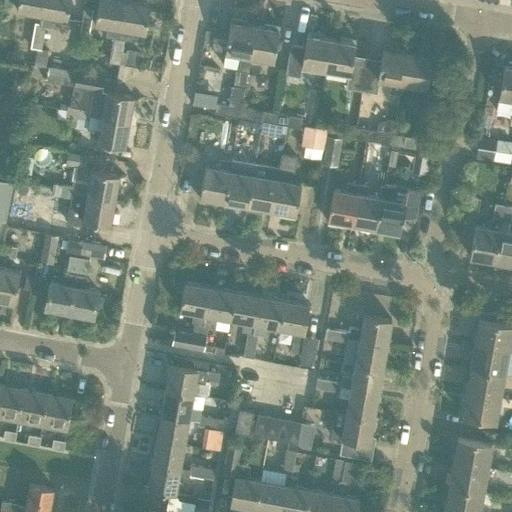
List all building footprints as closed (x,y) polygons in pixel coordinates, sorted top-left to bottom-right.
[(19,0),(17,9),(32,12),(31,21),(36,22),(41,23),(45,0),(19,0)] [(45,0),(41,23),(47,24),(51,25),(53,16),(68,18),(71,0),(45,0)] [(126,0),(100,0),(96,23),(108,25),(109,26),(107,36),(114,37),(119,38),(121,28),(126,0)] [(121,28),(119,38),(125,39),(132,40),(134,30),(146,32),(151,5),(126,0),(121,28)] [(84,17),(82,30),(89,31),(92,18),(84,17)] [(248,70),(251,56),(256,25),(247,24),(248,21),(232,18),(226,52),(240,54),(238,69),(248,70)] [(36,22),(34,34),(45,36),(47,24),(41,23),(36,22)] [(275,60),(280,27),(265,24),(265,26),(256,25),(251,56),(275,60)] [(327,69),(332,38),(323,37),(323,34),(308,31),(305,47),(291,44),(286,74),(300,76),(302,65),(327,69)] [(34,34),(32,46),(43,48),(45,36),(34,34)] [(114,37),(112,49),(123,51),(125,39),(119,38),(114,37)] [(368,58),(354,55),(357,40),(342,37),(341,40),(332,38),(327,69),(350,73),(347,87),(363,90),(368,58)] [(403,82),(408,52),(400,50),(401,47),(385,45),(382,60),(368,58),(363,90),(378,92),(380,78),(391,80),(389,92),(400,94),(402,82),(403,82)] [(112,49),(109,61),(110,61),(115,62),(120,63),(123,51),(112,49)] [(403,82),(428,86),(433,53),(418,50),(417,53),(408,52),(403,82)] [(38,64),(38,82),(51,82),(51,65),(38,64)] [(511,67),(506,66),(500,98),(511,99),(511,67)] [(67,69),(65,80),(75,82),(75,85),(71,104),(81,106),(93,108),(92,114),(130,121),(135,96),(107,91),(103,90),(106,76),(78,71),(67,69)] [(236,70),(234,83),(246,85),(248,72),(236,70)] [(242,107),(245,87),(233,85),(229,105),(230,105),(228,115),(240,117),(242,107)] [(194,104),(202,105),(204,92),(196,91),(194,104)] [(230,105),(229,105),(217,103),(216,113),(228,115),(230,105)] [(69,104),(67,115),(79,117),(81,106),(71,104),(69,104)] [(81,106),(79,117),(91,119),(92,114),(93,108),(81,106)] [(254,109),(242,107),(240,117),(252,119),(254,109)] [(265,122),(267,111),(254,109),(252,119),(265,122)] [(277,124),(279,113),(267,111),(265,122),(277,124)] [(289,126),(291,115),(279,113),(277,124),(289,126)] [(91,119),(90,127),(100,128),(97,141),(125,146),(130,121),(92,114),(91,119)] [(303,121),(304,117),(291,115),(289,126),(302,128),(303,121)] [(203,179),(200,199),(216,201),(216,199),(225,201),(238,123),(230,121),(227,142),(224,142),(220,168),(206,166),(203,179)] [(238,123),(225,201),(224,203),(239,206),(240,203),(248,204),(255,165),(247,164),(248,160),(242,159),(247,124),(238,123)] [(325,148),(328,128),(308,125),(305,145),(325,148)] [(356,137),(357,127),(345,125),(343,135),(356,137)] [(368,139),(370,129),(357,127),(356,137),(368,139)] [(380,141),(382,131),(370,129),(368,139),(380,141)] [(392,144),(394,133),(382,131),(380,141),(392,144)] [(404,146),(406,136),(394,133),(392,144),(404,146)] [(337,165),(342,138),(330,136),(325,163),(337,165)] [(417,148),(418,143),(419,138),(406,136),(404,146),(417,148)] [(511,142),(480,136),(477,157),(508,162),(511,142)] [(14,144),(2,142),(0,154),(12,156),(14,144)] [(393,149),(390,164),(397,165),(399,150),(393,149)] [(89,154),(84,154),(68,152),(67,164),(87,167),(89,154)] [(301,183),(290,181),(291,174),(296,171),(298,156),(282,153),(279,168),(272,209),(281,210),(280,213),(296,216),(301,183)] [(37,182),(52,181),(52,161),(31,162),(32,186),(38,186),(37,182)] [(272,209),(279,168),(257,164),(256,165),(255,165),(248,204),(248,207),(263,210),(263,207),(272,209)] [(54,189),(53,194),(73,197),(74,193),(116,200),(120,175),(93,170),(90,182),(74,178),(72,185),(55,182),(54,186),(54,188),(54,189)] [(353,223),(360,183),(350,181),(349,191),(334,188),(328,221),(344,224),(345,221),(353,223)] [(382,197),(377,227),(385,228),(384,231),(399,234),(400,231),(403,215),(416,217),(421,189),(408,187),(396,184),(385,182),(384,185),(382,185),(380,197),(382,197)] [(377,227),(382,197),(380,197),(368,194),(369,185),(360,183),(353,223),(362,224),(361,227),(376,230),(377,227)] [(54,221),(52,232),(72,235),(74,225),(83,226),(84,221),(111,226),(116,200),(74,193),(73,197),(68,223),(54,221)] [(479,199),(469,197),(467,211),(477,213),(479,199)] [(495,261),(500,230),(502,221),(505,204),(496,202),(493,218),(490,217),(488,228),(477,226),(471,257),(495,261)] [(502,221),(511,223),(511,215),(511,204),(505,204),(502,221)] [(0,220),(5,221),(7,221),(9,212),(6,211),(0,209),(0,220)] [(511,231),(509,231),(500,230),(495,261),(511,263),(511,231)] [(58,242),(59,235),(46,232),(40,260),(54,263),(58,242)] [(83,242),(84,242),(84,240),(69,238),(67,253),(81,255),(82,254),(81,254),(83,242)] [(107,247),(84,242),(83,242),(81,254),(82,254),(105,259),(107,247)] [(16,258),(17,256),(18,246),(2,243),(0,255),(16,258)] [(78,272),(80,256),(71,254),(68,270),(78,272)] [(80,256),(78,272),(88,273),(90,258),(80,256)] [(21,270),(0,265),(0,298),(15,301),(21,270)] [(70,312),(78,273),(67,271),(65,283),(51,280),(46,307),(70,312)] [(100,289),(86,287),(88,274),(78,273),(70,312),(94,316),(100,289)] [(205,324),(211,286),(187,281),(181,309),(194,312),(193,320),(195,321),(193,334),(178,331),(175,344),(205,349),(208,337),(207,337),(197,335),(200,323),(205,324)] [(231,318),(236,290),(211,286),(205,324),(200,323),(197,335),(207,337),(209,324),(215,325),(217,316),(231,318)] [(254,333),(261,294),(236,290),(231,318),(244,321),(243,331),(248,332),(254,333)] [(281,327),(286,299),(261,294),(254,333),(248,332),(247,339),(246,344),(257,346),(259,333),(265,334),(267,325),(281,327)] [(286,299),(281,327),(295,330),(292,351),(302,353),(305,332),(306,332),(311,303),(286,299)] [(388,343),(392,318),(365,314),(363,327),(352,326),(351,331),(350,336),(388,343)] [(511,338),(511,336),(511,325),(479,320),(475,344),(510,350),(510,349),(511,349),(511,338)] [(337,340),(339,329),(327,326),(325,337),(337,340)] [(356,363),(383,368),(388,343),(350,336),(351,331),(339,329),(337,340),(349,342),(345,361),(356,363)] [(240,330),(239,337),(247,339),(248,332),(243,331),(240,330)] [(255,358),(257,346),(246,344),(244,356),(255,358)] [(475,344),(471,368),(505,374),(507,362),(511,362),(511,350),(510,350),(475,344)] [(379,393),(383,368),(356,363),(354,377),(343,375),(342,380),(341,386),(379,393)] [(208,370),(199,369),(171,364),(167,389),(194,394),(197,381),(206,383),(207,380),(219,382),(221,372),(208,370)] [(501,398),(505,374),(471,368),(467,392),(501,398)] [(330,378),(318,376),(316,386),(329,389),(330,378)] [(341,386),(342,380),(330,378),(329,389),(340,391),(339,396),(350,398),(348,413),(375,418),(379,393),(341,386)] [(0,416),(20,420),(25,389),(0,384),(0,416)] [(44,424),(50,393),(25,389),(20,420),(44,424)] [(192,406),(194,394),(167,389),(162,414),(190,418),(199,420),(198,425),(211,427),(213,416),(201,414),(202,408),(192,406)] [(497,422),(501,398),(467,392),(462,416),(497,422)] [(68,429),(74,398),(50,393),(44,424),(68,429)] [(250,434),(254,411),(240,408),(236,431),(250,434)] [(266,437),(270,415),(259,413),(255,434),(266,437)] [(335,425),(332,436),(342,438),(370,443),(375,418),(348,413),(345,426),(335,425)] [(185,443),(190,418),(162,414),(158,438),(185,443)] [(276,439),(280,417),(270,415),(266,437),(276,439)] [(225,419),(224,418),(213,416),(211,427),(223,429),(225,419)] [(287,441),(291,419),(280,417),(276,439),(287,441)] [(287,441),(298,443),(302,421),(291,419),(287,441)] [(18,432),(5,429),(4,438),(16,440),(18,432)] [(40,445),(40,444),(42,436),(30,433),(28,442),(40,445)] [(52,447),(64,449),(66,440),(54,438),(52,447)] [(181,468),(181,467),(185,443),(158,438),(153,463),(181,468)] [(489,468),(493,444),(458,438),(454,462),(489,468)] [(224,474),(235,476),(231,503),(256,508),(261,480),(249,478),(251,466),(238,464),(241,448),(229,446),(224,474)] [(295,462),(298,450),(287,448),(285,460),(295,462)] [(345,472),(347,460),(336,458),(334,470),(345,472)] [(293,475),(295,462),(285,460),(282,473),(287,474),(293,475)] [(484,492),(489,468),(454,462),(449,486),(484,492)] [(190,468),(181,467),(181,468),(153,463),(149,488),(170,492),(176,493),(179,478),(189,480),(190,474),(189,474),(190,468)] [(202,476),(204,466),(191,464),(190,468),(189,474),(190,474),(202,476)] [(216,468),(204,466),(202,476),(215,479),(216,468)] [(343,484),(344,478),(345,472),(334,470),(332,482),(337,483),(343,484)] [(285,485),(280,511),(306,511),(310,489),(297,486),(299,477),(293,475),(287,474),(285,484),(285,485)] [(357,511),(360,498),(347,495),(350,479),(344,478),(343,484),(337,483),(336,493),(332,511),(357,511)] [(280,511),(285,485),(285,484),(261,480),(256,508),(279,511),(280,511)] [(16,511),(49,511),(54,488),(30,483),(26,506),(19,504),(19,503),(3,499),(1,509),(16,511)] [(457,511),(480,511),(484,492),(449,486),(445,510),(457,511)] [(332,511),(336,493),(310,489),(306,511),(332,511)] [(170,492),(167,511),(174,511),(193,511),(195,501),(179,498),(176,493),(170,492)] [(211,498),(210,498),(198,496),(196,506),(209,509),(211,498)]
